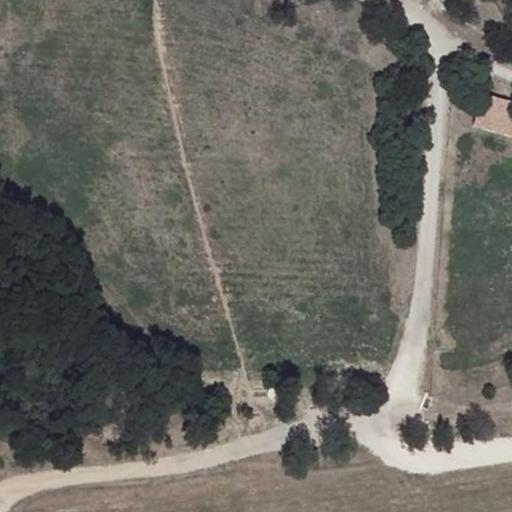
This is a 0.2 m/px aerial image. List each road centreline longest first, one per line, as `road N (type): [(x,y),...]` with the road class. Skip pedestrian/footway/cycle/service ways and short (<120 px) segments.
road 1 (track): [(375,425),(414,363),(439,41)]
road 2 (track): [(0,504),(76,478),(375,425)]
road 3 (track): [(375,425),(398,461),(511,452)]
